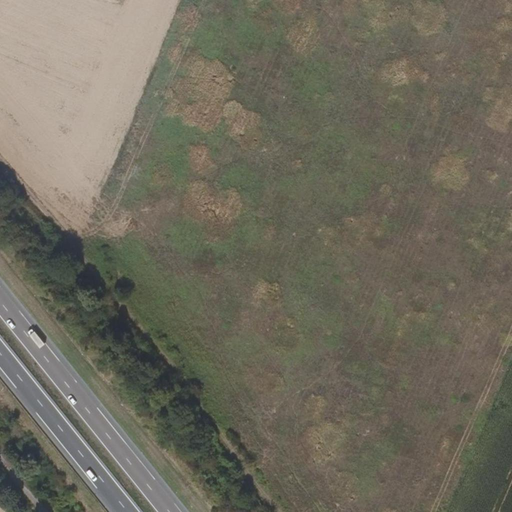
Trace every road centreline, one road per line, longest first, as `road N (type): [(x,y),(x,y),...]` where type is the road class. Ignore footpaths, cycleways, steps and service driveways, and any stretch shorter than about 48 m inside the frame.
road 1 (track): [(0,162),(278,511)]
road 2 (trunk): [(174,511),(0,297)]
road 3 (trunk): [(0,352),(128,511)]
